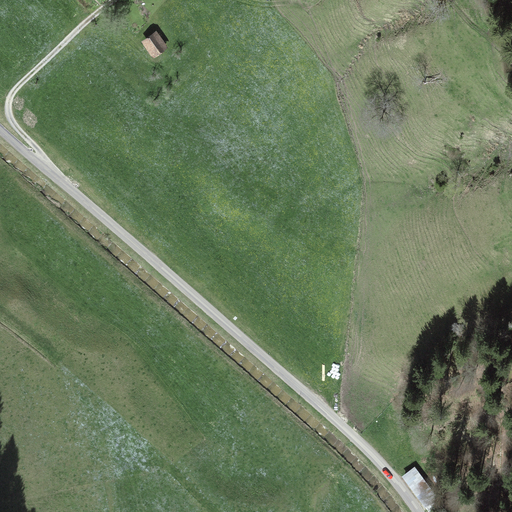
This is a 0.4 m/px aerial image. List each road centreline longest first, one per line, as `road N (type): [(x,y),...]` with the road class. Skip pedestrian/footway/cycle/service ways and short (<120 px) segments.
road 1 (unclassified): [(418,511),(335,419),(0,131)]
road 2 (track): [(214,511),(85,387),(0,322)]
road 3 (track): [(51,174),(11,123),(6,104),(114,0)]
